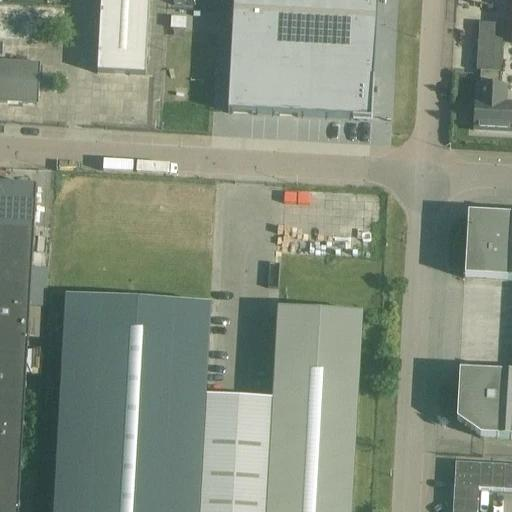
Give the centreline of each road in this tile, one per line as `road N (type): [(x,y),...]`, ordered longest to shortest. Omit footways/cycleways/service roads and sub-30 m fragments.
road 1 (unclassified): [(425,179),(0,155)]
road 2 (unclassified): [(406,511),(425,179)]
road 3 (residential): [(425,179),(436,0)]
